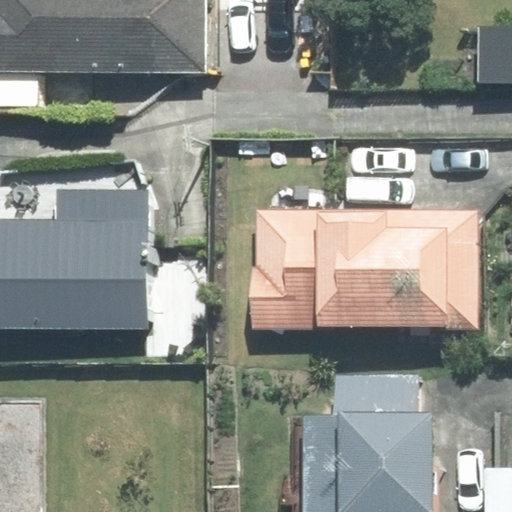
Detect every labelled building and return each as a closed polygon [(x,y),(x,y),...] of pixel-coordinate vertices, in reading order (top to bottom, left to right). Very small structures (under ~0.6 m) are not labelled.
[(257,1),(226,1),(226,0),(0,0),(0,72),(225,75),(225,65),(257,66),(257,1)] [(511,23),(493,23),(491,78),(511,78),(511,23)] [(0,218),(0,327),(168,335),(174,195),(74,190),(72,222),(0,218)] [(284,202),(278,325),(475,335),(481,212),(284,202)] [(441,511),(455,511),(470,511),(474,407),(445,406),(444,418),(329,414),(325,511),(441,511)] [(511,511),(511,467),(504,467),(502,511),(511,511)]
